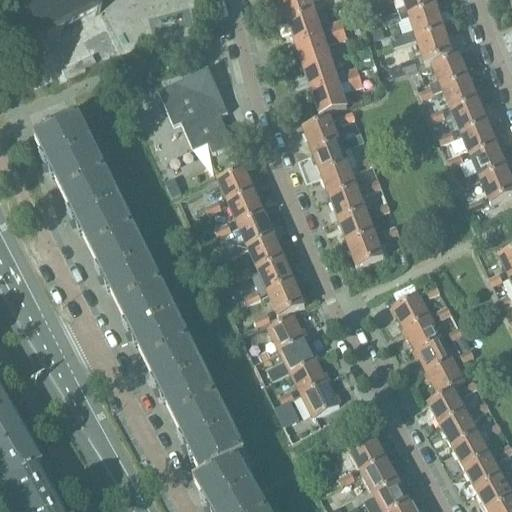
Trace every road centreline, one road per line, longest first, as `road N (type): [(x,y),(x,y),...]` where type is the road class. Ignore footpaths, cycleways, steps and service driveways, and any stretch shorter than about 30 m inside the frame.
road 1 (residential): [(446,511),(336,309),(274,159),(231,0)]
road 2 (residential): [(185,511),(96,350)]
road 3 (residential): [(0,355),(92,511)]
road 4 (secondary): [(0,310),(44,392),(93,445)]
road 5 (residential): [(32,217),(96,350)]
road 6 (secondary): [(93,445),(44,335)]
